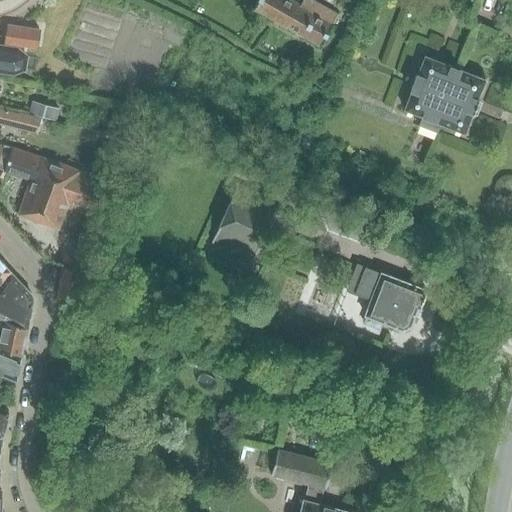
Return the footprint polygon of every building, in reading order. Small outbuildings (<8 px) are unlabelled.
[(331,22),(336,14),(311,0),(302,0),(300,5),(291,0),(257,0),(253,9),(319,46),(332,23),(331,22)] [(39,47),(42,29),(9,25),(5,42),(39,47)] [(0,71),(13,74),(24,70),(27,56),(17,49),(0,45),(0,71)] [(464,132),(484,80),(424,56),(417,75),(416,74),(410,90),(411,91),(404,109),(423,116),(419,125),(436,131),(439,123),(464,132)] [(58,108),(30,100),(27,112),(55,119),(58,108)] [(0,121),(38,132),(42,116),(22,112),(21,113),(0,108),(0,121)] [(0,167),(4,169),(11,149),(0,144),(0,167)] [(94,217),(107,180),(12,147),(11,149),(4,169),(4,171),(30,180),(17,215),(58,229),(58,228),(68,231),(75,210),(94,217)] [(125,204),(137,209),(147,187),(135,182),(125,204)] [(252,260),(277,202),(237,184),(211,242),(252,260)] [(0,349),(21,357),(27,330),(32,299),(31,295),(10,272),(0,259),(0,349)] [(78,281),(80,271),(62,268),(60,278),(78,281)] [(381,273),(379,277),(360,270),(352,292),(370,300),(364,315),(401,329),(410,325),(417,307),(419,308),(426,290),(381,273)] [(74,300),(78,281),(60,278),(57,297),(74,300)] [(21,357),(0,349),(0,374),(16,381),(21,357)] [(0,435),(2,436),(8,411),(0,408),(0,435)] [(350,511),(319,504),(323,488),(324,489),(331,463),(277,449),(271,474),(308,484),(304,500),(303,499),(299,511),(350,511)]
